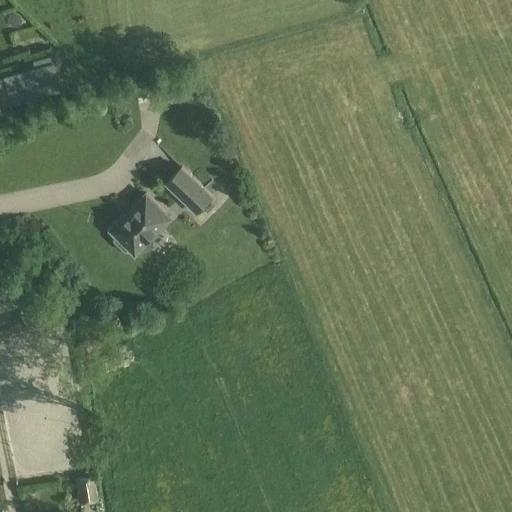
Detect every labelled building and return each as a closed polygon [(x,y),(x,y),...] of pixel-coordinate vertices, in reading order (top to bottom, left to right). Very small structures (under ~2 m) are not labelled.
[(33,61),(35,67),(4,75),(11,100),(60,87),(51,56),(33,61)] [(196,212),(212,196),(182,167),(166,183),(196,212)] [(135,255),(171,218),(146,193),(109,230),(117,237),(114,240),(125,251),(128,248),(135,255)] [(15,286),(0,289),(0,327),(24,322),(15,286)] [(99,502),(95,474),(75,477),(79,505),(99,502)]
